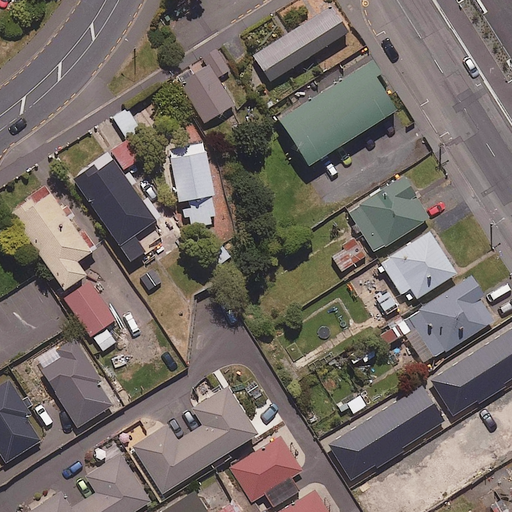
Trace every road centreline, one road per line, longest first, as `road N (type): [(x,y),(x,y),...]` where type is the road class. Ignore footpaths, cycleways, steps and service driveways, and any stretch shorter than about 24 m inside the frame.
road 1 (tertiary): [(511,183),(396,0)]
road 2 (secondary): [(0,124),(73,58),(112,0)]
